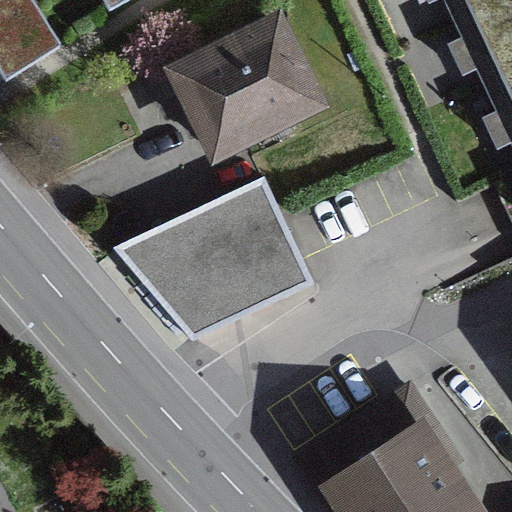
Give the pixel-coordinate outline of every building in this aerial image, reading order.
[(29,0),(0,0),(0,57),(10,74),(57,45),(29,0)] [(78,0),(95,30),(148,0),(78,0)] [(511,0),(439,0),(476,80),(511,63),(511,0)] [(317,129),(269,32),(149,92),(197,188),(317,129)] [(511,63),(476,80),(511,159),(511,63)] [(259,184),(121,248),(195,337),(312,281),(299,259),(278,217),(259,184)] [(485,511),(422,409),(316,474),(339,511),(485,511)]
